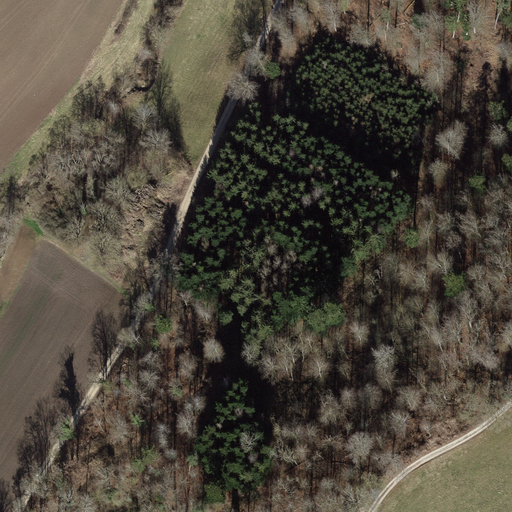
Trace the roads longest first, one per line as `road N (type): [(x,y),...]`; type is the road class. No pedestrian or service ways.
road 1 (track): [(14,511),(145,311),(283,0)]
road 2 (track): [(376,511),(420,471),(511,416)]
